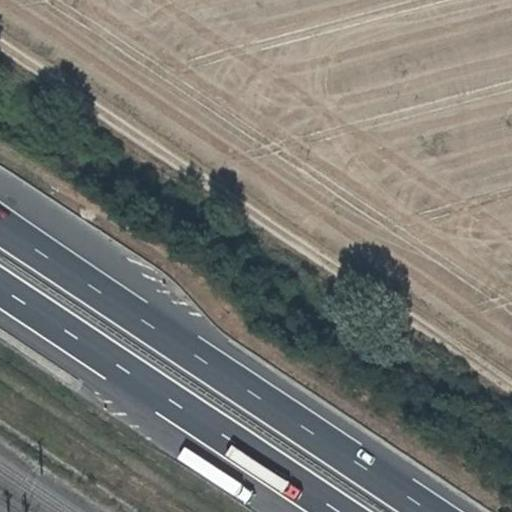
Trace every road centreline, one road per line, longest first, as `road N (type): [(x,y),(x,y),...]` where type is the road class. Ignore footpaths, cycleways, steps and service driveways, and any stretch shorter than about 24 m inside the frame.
road 1 (track): [(511,385),(0,43)]
road 2 (motorway): [(431,511),(0,225)]
road 3 (motorway): [(0,287),(337,511)]
